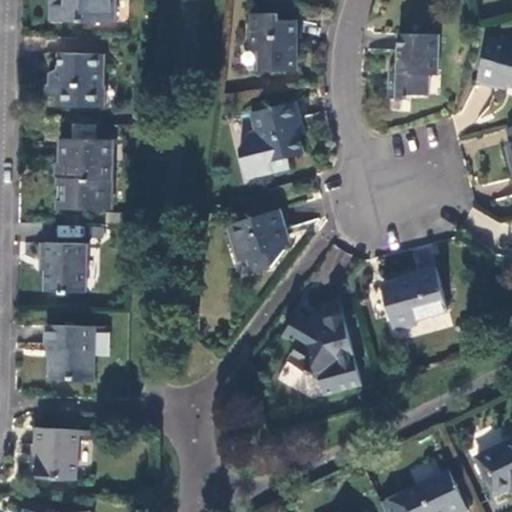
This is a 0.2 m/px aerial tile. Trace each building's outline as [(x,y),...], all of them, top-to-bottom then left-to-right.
[(112,0),(50,0),(50,20),(112,22),(112,0)] [(294,69),(294,19),(277,19),(276,12),(251,12),(251,44),(258,50),(258,68),(294,69)] [(437,34),(398,32),(396,71),(389,72),(389,95),(408,97),(408,93),(427,94),(429,73),(436,73),(437,34)] [(511,44),(489,38),(476,82),(494,87),(496,79),(511,83),(511,44)] [(101,53),(58,51),(58,66),(49,71),(49,82),(46,82),(45,93),(57,94),(57,103),(96,105),(97,95),(101,95),(101,53)] [(255,131),(246,133),(238,147),(245,177),(288,166),(285,156),(302,152),(294,120),(299,118),(294,100),(250,111),(255,131)] [(108,139),(61,137),(61,162),(63,162),(63,176),(57,176),(57,206),(105,208),(106,177),(107,178),(108,139)] [(278,207),(231,222),(242,258),(250,255),(255,271),(270,266),(284,248),(283,244),(286,243),(282,229),(285,228),(278,207)] [(83,243),(42,241),(41,260),(45,261),(45,290),(82,292),(83,243)] [(408,279),(382,285),(394,329),(416,323),(415,319),(446,310),(435,268),(407,274),(408,279)] [(353,359),(339,301),(320,305),(323,316),(308,320),(309,324),(288,360),(329,384),(341,363),(353,359)] [(92,325),(45,325),(44,344),(48,344),(49,377),(69,377),(69,379),(91,379),(92,325)] [(95,332),(96,356),(110,356),(109,331),(95,332)] [(78,430),(34,428),(33,445),(36,446),(34,476),(76,479),(78,430)] [(511,439),(476,457),(493,492),(509,485),(511,490),(511,489),(511,439)] [(447,469),(400,492),(409,511),(460,511),(466,509),(447,469)]
